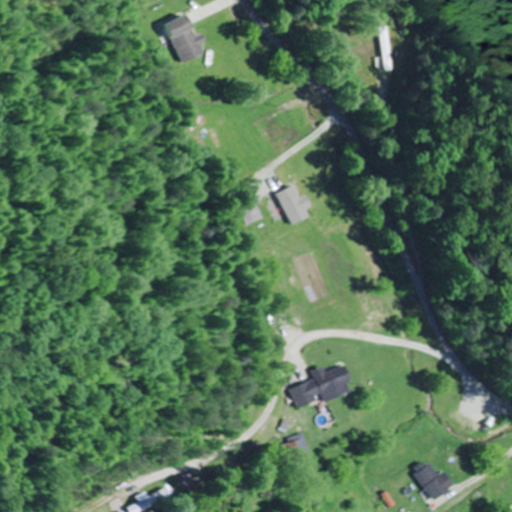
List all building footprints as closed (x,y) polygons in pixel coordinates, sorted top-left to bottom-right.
[(183,64),(206,54),(189,15),(166,25),(183,64)] [(392,27),(384,27),(384,71),(392,71),(392,27)] [(312,205),(292,165),(283,170),(303,209),(312,205)] [(264,220),(253,187),(236,192),(247,226),(264,220)] [(292,389),(299,410),(353,391),(345,366),(326,372),(324,367),(313,371),(316,381),(292,389)] [(440,476),(429,462),(414,474),(436,501),(456,485),(445,472),(440,476)] [(123,501),(129,511),(147,511),(153,509),(143,490),(123,501)]
